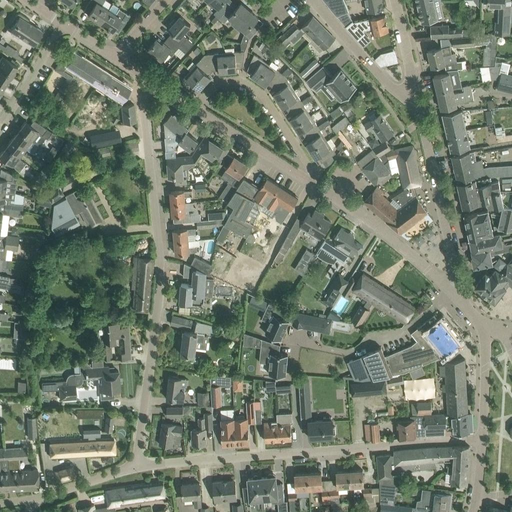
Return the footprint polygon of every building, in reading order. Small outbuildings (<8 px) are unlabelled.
[(100,23),(108,10),(101,5),(105,0),(104,0),(89,0),(85,7),(90,10),(87,15),(100,23)] [(185,0),(182,4),(187,9),(191,5),(185,0)] [(210,0),(209,2),(217,10),(214,13),(216,16),(211,21),(214,24),(219,18),(231,4),(226,0),(210,0)] [(323,0),(345,26),(352,20),(347,12),(349,11),(344,0),(365,0),(368,12),(384,8),(381,0),(323,0)] [(441,0),(416,0),(421,23),(438,19),(438,17),(442,17),(439,4),(442,3),(441,0)] [(482,0),(483,4),(499,5),(499,22),(501,22),(500,34),(510,34),(510,22),(511,6),(511,0),(482,0)] [(236,26),(250,10),(241,3),(236,8),(231,4),(219,18),(224,22),(227,19),(236,26)] [(129,15),(119,9),(119,8),(112,4),(108,10),(100,23),(106,27),(106,28),(108,29),(108,28),(112,31),(115,26),(120,30),(129,15)] [(250,38),(260,26),(255,22),(259,18),(250,10),(236,26),(244,34),(241,43),(247,44),(250,38)] [(14,23),(10,30),(33,46),(42,31),(33,25),(32,25),(31,26),(28,24),(29,23),(28,22),(29,20),(30,19),(17,13),(12,22),(12,23),(13,22),(14,23)] [(363,17),(357,18),(358,24),(363,30),(371,28),(373,34),(388,30),(385,15),(370,18),(369,15),(363,17)] [(169,38),(179,47),(185,53),(194,43),(183,34),(190,25),(180,16),(176,21),(174,19),(167,28),(173,33),(169,38)] [(313,38),(324,27),(313,16),(302,27),(313,38)] [(295,42),(304,33),(295,23),(275,42),(283,50),(293,41),(295,42)] [(462,37),(462,36),(461,26),(449,27),(449,25),(430,26),(431,38),(452,37),(462,37)] [(324,49),(335,38),(324,27),(313,38),(324,49)] [(216,37),(212,32),(206,38),(210,43),(216,37)] [(462,37),(452,37),(453,47),(474,45),(486,44),(485,48),(484,48),(483,67),(489,66),(495,66),(497,35),(473,37),(473,36),(462,37)] [(171,56),(179,47),(169,38),(164,43),(163,42),(161,44),(157,40),(154,42),(148,49),(150,50),(148,52),(155,57),(156,55),(162,60),(168,53),(171,56)] [(0,43),(0,47),(20,61),(23,58),(18,55),(19,53),(7,44),(5,47),(0,43)] [(245,51),(247,44),(241,43),(241,51),(226,52),(228,73),(238,72),(238,68),(243,68),(245,51)] [(385,46),(389,63),(398,61),(394,44),(385,46)] [(437,48),(428,50),(431,67),(445,64),(446,70),(456,69),(459,69),(463,69),(462,61),(454,61),(453,53),(451,53),(450,46),(437,48)] [(197,47),(193,52),(197,55),(201,50),(197,47)] [(61,93),(65,95),(77,78),(77,73),(91,82),(99,68),(74,52),(72,56),(66,52),(54,70),(70,79),(61,93)] [(218,74),(228,73),(226,52),(205,55),(213,71),(218,70),(218,74)] [(257,81),(269,64),(254,54),(247,69),(252,72),(250,75),(257,81)] [(209,74),(213,71),(205,55),(190,71),(206,84),(212,77),(209,74)] [(0,59),(0,68),(11,75),(17,66),(2,56),(0,59)] [(316,59),(307,67),(311,72),(320,64),(316,59)] [(282,73),(277,69),(279,66),(272,61),(269,64),(257,81),(266,87),(268,84),(272,87),(290,69),(288,67),(282,73)] [(511,75),(511,73),(508,72),(510,62),(502,62),(499,73),(501,73),(498,88),(511,91),(511,75)] [(323,65),(306,80),(316,91),(321,87),(326,83),(330,88),(337,95),(341,101),(357,87),(341,69),(333,76),(323,65)] [(483,67),(480,67),(481,75),(490,74),(489,66),(483,67)] [(495,66),(489,66),(490,74),(491,80),(497,79),(495,66)] [(0,81),(5,85),(11,75),(0,68),(0,81)] [(99,68),(91,82),(122,102),(131,88),(99,68)] [(277,101),(294,90),(286,78),(292,71),(290,69),(272,87),(275,91),(272,93),(277,101)] [(199,92),(206,84),(190,71),(180,82),(193,93),(196,89),(199,92)] [(447,73),(433,76),(437,92),(444,91),(444,90),(453,88),(452,85),(449,72),(447,73)] [(474,99),(471,89),(471,84),(463,86),(464,90),(454,93),(453,88),(444,90),(444,91),(437,92),(441,109),(457,105),(456,103),(474,99)] [(288,112),(312,96),(311,95),(301,101),(294,90),(277,101),(283,110),(286,108),(288,112)] [(294,126),(311,115),(304,105),(313,98),(312,96),(288,112),(291,116),(288,118),(294,126)] [(134,104),(121,105),(123,124),(136,122),(134,104)] [(447,135),(466,129),(462,110),(442,114),(447,135)] [(179,141),(186,132),(188,130),(179,121),(182,119),(175,113),(173,116),(171,114),(163,123),(165,125),(164,126),(165,137),(166,157),(176,157),(175,147),(179,141)] [(371,120),(364,124),(369,131),(374,128),(382,140),(393,133),(380,114),(376,116),(374,113),(369,116),(371,120)] [(305,137),(329,121),(328,119),(318,126),(311,115),(294,126),(299,135),(302,133),(305,137)] [(346,117),(332,125),(335,130),(349,122),(346,117)] [(42,135),(46,130),(34,120),(30,125),(25,121),(18,130),(32,141),(38,145),(44,137),(42,135)] [(310,151),(327,140),(320,130),(331,123),(329,121),(305,137),(308,141),(305,143),(310,151)] [(498,144),(497,137),(495,124),(479,126),(466,129),(447,135),(450,152),(474,147),(474,148),(498,144)] [(26,150),(32,141),(18,130),(12,139),(26,150)] [(112,143),(110,132),(90,136),(92,147),(112,143)] [(186,132),(179,141),(191,150),(198,141),(186,132)] [(192,155),(196,162),(203,151),(213,158),(216,153),(219,154),(223,148),(204,136),(192,155)] [(19,158),(26,150),(12,139),(5,147),(19,158)] [(68,140),(61,150),(69,155),(75,145),(68,140)] [(321,162),(335,153),(327,140),(310,151),(315,160),(319,158),(321,162)] [(129,151),(138,150),(137,141),(128,143),(129,151)] [(373,149),(357,162),(362,168),(362,169),(375,184),(390,171),(391,171),(392,175),(400,173),(403,188),(404,190),(392,198),(402,207),(408,201),(416,196),(413,186),(421,184),(413,145),(412,145),(391,150),(390,148),(386,141),(374,148),(373,149)] [(25,163),(19,158),(5,147),(0,153),(0,157),(19,172),(25,163)] [(108,147),(95,151),(97,158),(110,155),(108,147)] [(474,151),(452,156),(458,183),(476,179),(482,179),(490,178),(496,177),(495,167),(490,167),(483,169),(481,160),(476,161),(474,151)] [(182,163),(196,162),(192,155),(176,157),(166,157),(167,157),(169,177),(175,176),(176,185),(187,184),(186,177),(183,177),(182,163)] [(237,187),(233,184),(238,176),(239,177),(248,165),(235,156),(221,177),(229,182),(219,196),(227,202),(237,187)] [(92,162),(57,179),(63,190),(97,173),(92,162)] [(12,176),(12,175),(1,169),(0,172),(0,190),(5,191),(11,192),(15,193),(17,178),(12,176)] [(272,197),(280,186),(267,177),(260,188),(244,178),(237,187),(227,202),(234,206),(231,211),(227,218),(224,224),(216,239),(223,242),(230,228),(247,237),(249,232),(261,209),(265,203),(273,208),(278,201),(272,197)] [(501,190),(500,189),(499,180),(491,182),(490,178),(482,179),(485,193),(500,190),(501,190)] [(461,199),(485,193),(482,179),(476,179),(458,183),(461,199)] [(195,185),(195,192),(205,191),(204,184),(199,184),(195,185)] [(46,195),(49,200),(51,203),(64,194),(57,185),(45,194),(46,195)] [(265,203),(261,209),(273,217),(275,214),(282,204),(291,209),(298,198),(280,186),(272,197),(278,201),(273,208),(265,203)] [(428,212),(416,196),(408,201),(402,207),(398,210),(380,194),(383,191),(377,186),(364,201),(385,220),(401,233),(428,212)] [(511,205),(511,189),(500,189),(501,190),(500,190),(485,193),(487,202),(488,208),(502,206),(511,205)] [(0,190),(0,202),(3,203),(4,199),(14,200),(15,193),(11,192),(5,191),(0,190)] [(171,204),(186,203),(185,196),(193,195),(192,190),(170,192),(171,204)] [(101,221),(86,192),(86,191),(76,196),(73,191),(65,195),(67,198),(54,205),(51,226),(54,232),(75,221),(71,215),(82,209),(83,210),(80,211),(86,224),(90,222),(91,226),(101,221)] [(480,203),(487,202),(485,193),(461,199),(463,208),(480,204),(480,203)] [(40,199),(38,204),(51,207),(51,203),(50,202),(40,199)] [(9,209),(22,210),(23,204),(10,202),(9,209)] [(184,222),(201,221),(200,213),(198,213),(198,210),(196,207),(193,206),(193,202),(186,203),(171,204),(172,216),(183,215),(184,222)] [(501,216),(511,218),(511,205),(502,206),(500,215),(501,215),(501,216)] [(21,217),(22,210),(9,209),(8,215),(9,215),(21,217)] [(299,218),(294,227),(299,230),(301,227),(304,228),(320,238),(331,221),(320,215),(321,213),(315,209),(312,215),(309,213),(303,221),(299,218)] [(467,226),(490,221),(488,210),(478,212),(464,215),(467,226)] [(208,220),(227,218),(231,211),(208,213),(208,220)] [(0,212),(0,224),(1,224),(8,225),(9,215),(8,215),(2,214),(2,213),(0,212)] [(511,229),(511,218),(501,216),(500,218),(498,226),(507,228),(511,229)] [(219,225),(224,224),(227,218),(208,220),(208,221),(196,222),(197,228),(219,227),(219,225)] [(507,228),(498,226),(494,225),(495,230),(492,230),(490,221),(467,226),(470,239),(507,231),(507,228)] [(188,241),(188,234),(196,233),(196,228),(174,230),(175,242),(188,241)] [(343,262),(350,252),(353,254),(354,252),(358,254),(363,246),(355,241),(354,234),(350,232),(348,232),(342,228),(334,238),(335,239),(336,243),(335,246),(325,240),(320,248),(343,262)] [(511,229),(507,228),(507,231),(470,239),(472,252),(503,245),(502,240),(511,238),(511,229)] [(249,232),(247,237),(246,239),(253,243),(256,238),(255,235),(249,232)] [(75,235),(71,236),(73,243),(85,241),(84,234),(75,236),(75,235)] [(19,237),(6,236),(5,236),(5,242),(18,244),(19,237)] [(288,238),(275,261),(279,263),(293,240),(288,238)] [(197,252),(197,246),(199,245),(198,240),(188,241),(175,242),(176,254),(197,252)] [(17,250),(18,244),(5,242),(4,248),(6,249),(6,251),(0,249),(0,258),(5,259),(7,260),(11,260),(13,249),(17,250)] [(490,255),(511,249),(511,243),(503,245),(472,252),(474,257),(473,258),(474,267),(492,263),(490,255)] [(315,254),(306,249),(294,269),(303,275),(315,254)] [(135,284),(133,309),(148,311),(153,258),(133,256),(131,283),(135,284)] [(210,275),(212,264),(197,257),(192,266),(206,273),(210,275)] [(511,257),(507,264),(503,269),(511,276),(511,257)] [(499,269),(504,263),(500,259),(495,265),(499,269)] [(206,273),(192,266),(192,267),(184,263),(183,276),(193,277),(192,284),(181,283),(180,302),(203,304),(203,298),(207,298),(208,286),(205,286),(206,273)] [(511,276),(503,269),(500,272),(496,269),(490,276),(486,272),(474,287),(495,302),(509,284),(511,286),(511,276)] [(349,282),(349,281),(343,277),(344,276),(339,273),(337,277),(337,278),(331,287),(334,289),(332,293),(338,297),(341,293),(342,294),(342,292),(349,282)] [(378,287),(380,284),(363,273),(353,289),(373,302),(381,290),(378,287)] [(9,278),(9,276),(0,274),(0,281),(8,283),(14,284),(16,284),(16,279),(9,278)] [(0,287),(13,290),(14,284),(8,283),(0,281),(0,287)] [(342,292),(348,296),(354,285),(349,282),(342,292)] [(386,310),(397,295),(380,284),(378,287),(381,290),(373,302),(386,310)] [(397,295),(386,310),(405,322),(415,307),(397,295)] [(343,297),(338,304),(346,309),(350,302),(343,297)] [(296,315),(269,303),(262,319),(270,322),(265,333),(281,340),(288,323),(294,324),(294,328),(323,332),(324,318),(296,315)] [(0,312),(0,318),(7,320),(8,314),(0,312)] [(434,328),(443,320),(441,321),(440,322),(434,314),(411,333),(417,340),(413,344),(420,352),(430,349),(432,350),(438,345),(434,339),(440,334),(439,332),(438,333),(434,328)] [(190,329),(192,321),(173,316),(171,324),(190,329)] [(214,327),(214,325),(195,320),(192,330),(216,333),(217,327),(214,327)] [(458,344),(459,343),(458,343),(460,342),(460,341),(443,320),(434,328),(438,333),(439,332),(440,334),(434,339),(438,345),(432,350),(430,349),(420,352),(413,344),(411,345),(385,356),(381,346),(361,355),(361,357),(354,360),(363,380),(370,378),(392,375),(404,372),(437,359),(442,356),(449,353),(458,349),(458,348),(457,349),(456,346),(457,344),(458,344)] [(116,321),(103,322),(104,343),(105,343),(116,342),(115,336),(122,335),(123,353),(118,354),(118,359),(131,358),(129,326),(116,327),(116,322),(116,321)] [(208,336),(204,335),(204,334),(184,331),(181,354),(194,355),(195,348),(206,349),(208,336)] [(261,339),(259,362),(270,363),(269,374),(286,375),(288,354),(278,353),(279,345),(280,345),(261,338),(260,339),(261,339)] [(446,365),(440,365),(440,376),(446,376),(448,413),(468,413),(466,389),(466,382),(465,368),(465,359),(446,360),(446,363),(446,365)] [(119,389),(118,371),(108,371),(108,365),(91,367),(86,362),(80,362),(81,374),(71,374),(70,375),(69,376),(68,377),(67,378),(67,379),(67,380),(41,383),(42,391),(59,390),(60,398),(75,397),(74,384),(77,383),(78,382),(80,381),(81,378),(99,377),(100,400),(114,399),(114,389),(119,389)] [(178,400),(183,401),(185,386),(181,385),(181,379),(188,380),(188,379),(178,378),(178,376),(172,375),(172,377),(170,377),(167,399),(178,400)] [(402,375),(388,378),(390,385),(403,382),(402,375)] [(230,377),(210,376),(212,406),(221,406),(220,386),(231,386),(230,377)] [(275,390),(275,380),(266,380),(265,390),(275,390)] [(385,380),(351,383),(352,395),(386,392),(385,380)] [(301,416),(311,415),(309,381),(299,381),(301,416)] [(24,392),(25,383),(18,382),(17,391),(24,392)] [(197,392),(198,405),(209,404),(209,392),(197,392)] [(236,418),(234,418),(235,446),(248,445),(249,444),(248,424),(255,423),(254,402),(254,401),(246,401),(247,417),(244,418),(244,416),(236,417),(236,418)] [(415,405),(413,405),(413,415),(424,414),(432,414),(431,401),(415,402),(415,405)] [(167,416),(183,416),(183,408),(167,408),(167,416)] [(63,411),(37,410),(37,425),(63,426),(63,411)] [(101,410),(86,410),(86,419),(101,419),(101,410)] [(206,445),(206,435),(205,429),(213,428),(211,413),(204,413),(204,417),(198,418),(198,429),(191,429),(192,438),(190,439),(191,444),(192,444),(192,446),(206,445)] [(432,414),(424,414),(425,428),(452,427),(453,434),(469,433),(468,413),(448,413),(439,414),(436,414),(432,414)] [(113,417),(106,416),(104,431),(112,432),(113,417)] [(333,427),(332,420),(332,417),(323,417),(324,420),(308,421),(310,438),(334,437),(333,434),(335,434),(335,427),(333,427)] [(222,447),(235,446),(234,418),(221,419),(222,428),(221,428),(222,447)] [(416,437),(414,419),(396,420),(398,439),(416,437)] [(277,422),(278,440),(292,439),(291,421),(290,421),(284,421),(283,421),(283,424),(277,424),(277,422)] [(265,441),(278,440),(277,422),(264,422),(265,441)] [(182,426),(162,423),(159,444),(172,446),(174,434),(181,435),(182,426)] [(34,424),(28,424),(29,438),(36,438),(35,424),(34,424)] [(379,440),(379,436),(377,424),(370,424),(372,441),(379,440)] [(113,438),(97,439),(97,436),(94,433),(75,435),(75,440),(49,442),(50,458),(114,454),(113,438)] [(391,454),(377,456),(377,458),(378,466),(379,476),(379,484),(403,487),(401,470),(436,467),(435,461),(438,461),(438,451),(458,450),(457,459),(469,459),(470,446),(431,447),(394,451),(394,455),(391,455),(391,454)] [(21,447),(6,448),(7,460),(8,472),(9,490),(38,488),(37,470),(20,471),(20,470),(19,460),(19,459),(20,459),(22,459),(22,458),(21,449),(21,447)] [(467,485),(469,459),(457,459),(458,450),(438,451),(438,461),(452,461),(452,467),(448,467),(447,473),(445,473),(445,482),(451,482),(451,484),(467,485)] [(72,467),(55,471),(58,483),(75,478),(72,467)] [(364,485),(363,480),(363,470),(350,471),(351,486),(364,485)] [(337,487),(351,486),(350,471),(336,471),(337,487)] [(0,490),(9,490),(8,472),(0,472),(0,490)] [(322,488),(322,482),(321,472),(308,473),(309,489),(322,488)] [(296,490),(309,489),(308,473),(295,474),(296,490)] [(268,477),(262,477),(264,499),(271,498),(273,503),(284,501),(284,493),(277,494),(276,476),(272,476),(272,475),(271,474),(269,474),(268,476),(268,477)] [(262,477),(258,478),(257,477),(256,476),(254,476),(253,477),(253,478),(248,478),(250,500),(257,500),(258,509),(264,509),(265,509),(262,477)] [(147,484),(106,490),(108,507),(166,499),(163,481),(147,484)] [(230,497),(231,500),(237,500),(235,482),(223,483),(223,481),(213,482),(215,499),(230,497)] [(201,506),(200,493),(200,483),(182,484),(183,499),(194,498),(195,506),(201,506)] [(371,488),(363,489),(364,503),(372,503),(371,488)] [(379,488),(371,488),(372,503),(380,502),(379,488)] [(338,489),(330,490),(331,503),(331,506),(340,506),(338,489)] [(418,501),(417,510),(430,511),(432,511),(446,511),(448,504),(450,503),(451,495),(435,493),(436,490),(427,489),(426,499),(418,501)] [(322,490),(323,504),(331,503),(330,490),(322,490)] [(288,493),(288,499),(289,511),(296,511),(296,499),(297,499),(297,492),(288,493)] [(410,511),(412,507),(381,503),(381,511),(390,511),(410,511)] [(490,507),(488,511),(511,511),(511,503),(511,504),(509,511),(490,507)]
